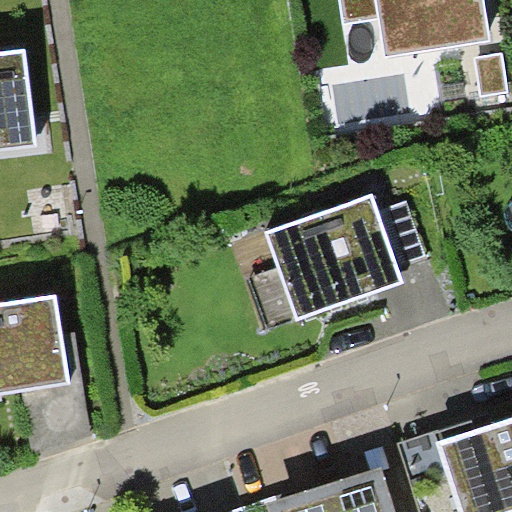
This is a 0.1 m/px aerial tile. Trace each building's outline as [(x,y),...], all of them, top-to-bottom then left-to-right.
[(378,17),(375,0),(339,0),(343,23),(378,17)] [(375,0),(378,17),(384,56),(491,39),(484,0),(375,0)] [(0,50),(0,149),(37,145),(24,47),(0,50)] [(502,53),(475,57),(481,95),(508,91),(502,53)] [(374,194),(267,230),(297,317),(387,286),(404,281),(398,263),(380,210),(374,194)] [(407,201),(380,210),(398,263),(425,254),(407,201)] [(57,294),(0,303),(0,393),(33,388),(71,382),(57,294)] [(511,511),(511,417),(495,422),(436,441),(458,511),(511,511)] [(327,483),(267,503),(270,511),(396,511),(382,466),(327,483)]
